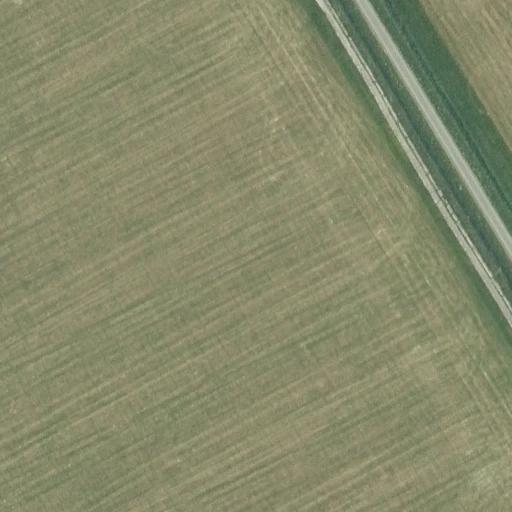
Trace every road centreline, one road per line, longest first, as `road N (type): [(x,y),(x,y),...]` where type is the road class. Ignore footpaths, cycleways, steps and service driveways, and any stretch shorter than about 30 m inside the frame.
road 1 (track): [(511,319),(320,0)]
road 2 (unclassified): [(511,251),(359,0)]
